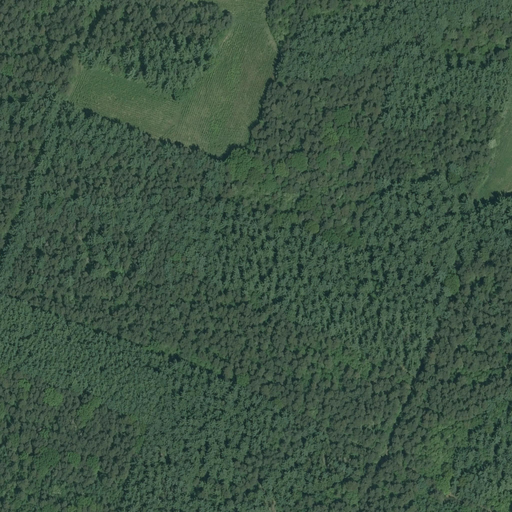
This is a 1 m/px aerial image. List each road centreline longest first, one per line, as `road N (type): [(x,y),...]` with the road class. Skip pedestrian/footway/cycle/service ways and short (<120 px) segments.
road 1 (track): [(0,301),(173,355),(483,511)]
road 2 (track): [(360,511),(464,272),(511,240)]
road 3 (track): [(0,267),(102,0)]
road 4 (track): [(173,355),(243,167),(244,143)]
